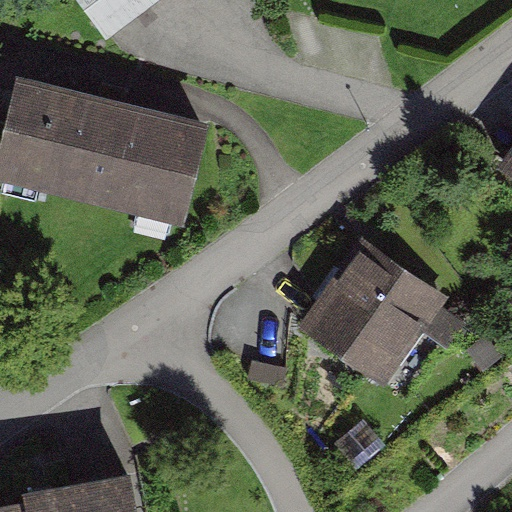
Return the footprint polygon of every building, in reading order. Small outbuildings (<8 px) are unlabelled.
[(80,0),(107,36),(155,0),(80,0)] [(0,128),(0,170),(183,218),(210,113),(17,63),(0,128)] [(511,152),(501,168),(511,175),(511,152)] [(446,297),(371,239),(302,327),(377,385),(446,297)] [(0,511),(143,511),(136,469),(24,487),(26,499),(0,503),(0,511)]
